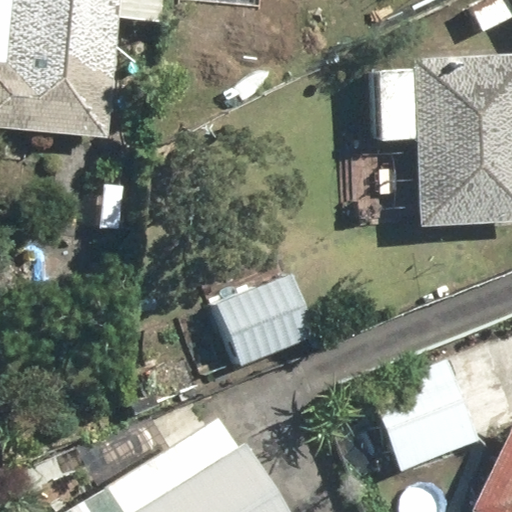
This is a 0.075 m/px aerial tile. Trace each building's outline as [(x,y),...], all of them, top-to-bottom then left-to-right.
[(104,18),(151,20),(152,0),(0,0),(0,128),(100,132),(104,18)] [(511,220),(511,50),(404,55),(404,69),(367,70),(370,139),(409,138),(413,224),(511,220)] [(311,335),(287,270),(207,299),(231,364),(311,335)] [(511,511),(511,390),(490,338),(363,392),(396,470),(503,425),(462,508),(469,511),(511,511)] [(270,511),(210,413),(49,511),(270,511)]
